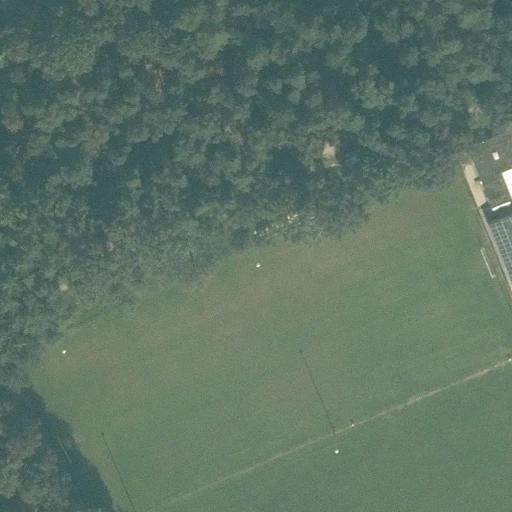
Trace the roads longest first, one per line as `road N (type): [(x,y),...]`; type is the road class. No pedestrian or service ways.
road 1 (unclassified): [(197,166),(0,339)]
road 2 (unclassified): [(511,103),(273,154)]
road 3 (unclassified): [(0,160),(197,166)]
road 4 (unclassified): [(273,154),(316,0)]
